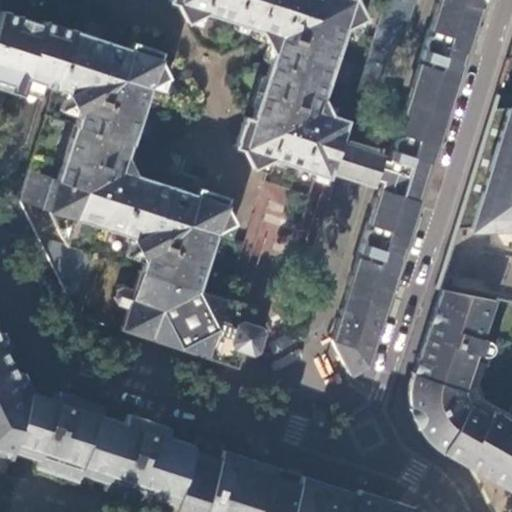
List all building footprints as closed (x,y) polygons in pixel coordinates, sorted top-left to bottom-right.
[(271,160),(328,176),(329,173),(340,141),(357,88),(375,94),(377,91),(380,92),(397,45),(401,46),(416,0),(168,0),(177,3),(186,20),(201,14),(262,34),(273,55),(251,121),(263,125),(259,136),(271,160)] [(417,66),(389,157),(411,164),(418,161),(427,164),(432,165),(441,136),(476,22),(480,9),(448,0),(437,0),(418,60),(428,64),(427,69),(417,66)] [(448,0),(480,9),(483,0),(448,0)] [(53,91),(73,30),(43,20),(42,23),(1,9),(0,10),(0,81),(21,89),(24,82),(53,91)] [(92,36),(73,30),(53,91),(16,201),(22,212),(27,221),(40,247),(74,312),(128,330),(182,348),(235,366),(236,365),(242,352),(256,353),(256,351),(259,350),(263,336),(251,317),(255,308),(227,299),(197,288),(214,233),(219,217),(211,214),(215,202),(145,178),(135,175),(131,166),(130,155),(140,119),(150,87),(168,78),(159,59),(161,51),(144,45),(130,41),(125,47),(92,36)] [(436,286),(441,287),(495,298),(511,301),(511,102),(493,103),(436,286)] [(340,141),(329,173),(378,188),(417,200),(427,164),(418,161),(411,164),(389,157),(373,152),(340,141)] [(261,212),(285,212),(285,183),(261,183),(261,212)] [(345,291),(386,305),(408,238),(420,201),(417,200),(378,188),(357,254),(368,258),(366,263),(355,259),(345,291)] [(511,491),(511,428),(466,403),(463,387),(475,355),(483,358),(489,356),(491,349),(487,344),(480,341),(495,298),(441,287),(405,390),(407,400),(408,410),(412,419),(417,428),(420,432),(433,447),(511,491)] [(367,347),(372,348),(376,336),(386,305),(345,291),(343,296),(346,297),(341,312),(339,313),(338,315),(338,318),(339,319),(331,343),(341,347),(351,368),(361,364),(367,347)] [(12,451),(29,392),(23,390),(0,342),(0,333),(0,334),(0,333),(0,461),(5,449),(12,451)] [(174,503),(195,436),(58,391),(55,399),(29,392),(12,451),(37,458),(36,462),(78,476),(80,472),(106,481),(105,485),(146,498),(147,494),(174,503)] [(223,445),(195,436),(174,503),(170,511),(415,511),(414,508),(373,494),(357,489),(355,494),(221,449),(223,445)]
